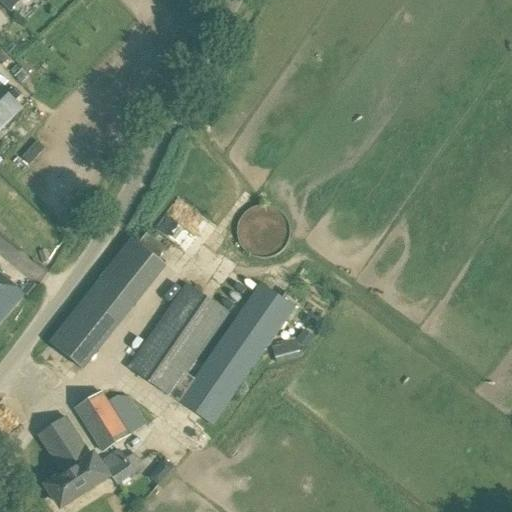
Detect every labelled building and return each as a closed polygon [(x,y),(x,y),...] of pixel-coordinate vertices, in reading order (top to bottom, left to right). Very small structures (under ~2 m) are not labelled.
[(19,0),(1,0),(10,9),(19,0)] [(1,88),(0,89),(0,128),(21,108),(1,88)] [(272,207),(264,206),(258,206),(252,208),(245,213),(240,219),(237,227),(237,234),(239,242),(243,250),(250,255),(258,258),(269,258),(277,255),(285,248),(288,241),(290,231),(288,223),(281,213),(272,207)] [(133,240),(49,343),(81,369),(165,265),(133,240)] [(0,324),(25,296),(0,273),(0,324)] [(179,402),(212,426),(296,307),(262,284),(194,379),(179,368),(221,309),(187,285),(129,368),(163,392),(170,381),(186,392),(179,402)] [(303,331),(296,340),(307,348),(314,339),(303,331)] [(301,358),(296,340),(272,346),(276,364),(301,358)] [(74,409),(102,454),(130,436),(147,425),(130,398),(117,394),(107,401),(101,392),(74,409)] [(66,419),(39,436),(65,476),(47,487),(60,507),(106,478),(93,457),(91,459),(66,419)] [(119,450),(103,461),(118,486),(135,474),(144,467),(136,455),(126,461),(119,450)]
